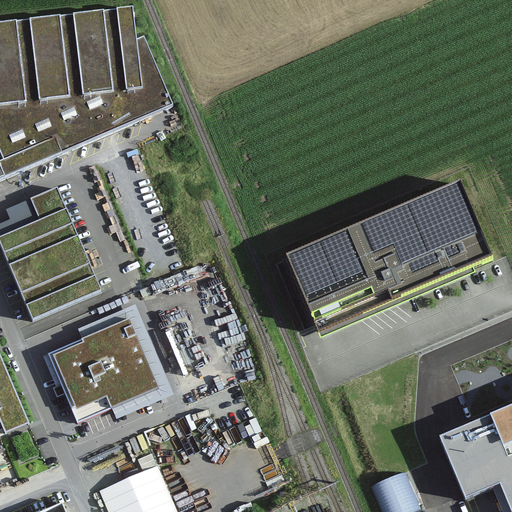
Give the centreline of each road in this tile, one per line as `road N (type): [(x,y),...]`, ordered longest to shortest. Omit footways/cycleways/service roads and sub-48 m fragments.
road 1 (unknown): [(14,335),(130,299),(164,314),(186,352),(192,390),(182,407),(66,459)]
road 2 (residential): [(88,511),(0,300)]
road 3 (residential): [(511,299),(322,378)]
road 4 (unknown): [(73,150),(123,271)]
